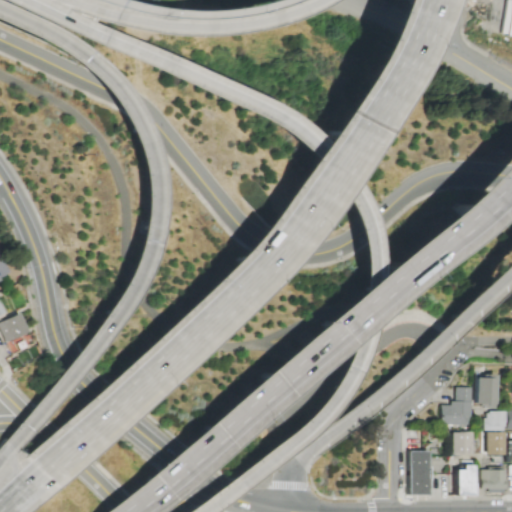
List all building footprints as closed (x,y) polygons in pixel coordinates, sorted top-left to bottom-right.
[(0,337),(2,342),(24,333),(16,313),(0,319),(0,337)] [(472,375),(471,407),(490,407),(491,376),(472,375)] [(467,387),(450,387),(450,406),(436,406),(436,425),(467,425),(467,387)] [(511,410),(502,410),(501,430),(511,429),(511,410)] [(500,412),(482,412),(482,431),(500,431),(500,412)] [(468,432),(448,432),(448,454),(468,454),(468,432)] [(501,432),(483,432),(482,455),(500,456),(501,432)] [(511,441),(503,441),(503,464),(511,463),(511,441)] [(404,452),(404,495),(423,495),(423,452),(404,452)] [(469,460),(459,460),(459,469),(451,470),(452,496),(469,496),(469,460)] [(501,470),(477,470),(477,492),(501,492),(501,470)]
